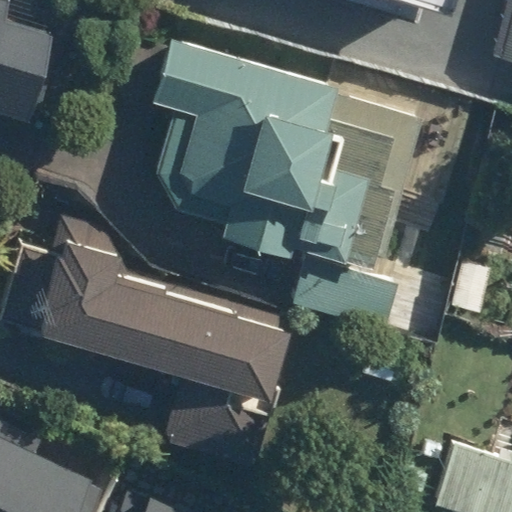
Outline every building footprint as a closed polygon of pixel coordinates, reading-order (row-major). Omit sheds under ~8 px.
[(0,0),(0,105),(28,115),(64,5),(47,0),(0,0)] [(323,0),(375,0),(411,10),(413,0),(215,0),(210,18),(311,46),(323,0)] [(511,0),(497,49),(511,53),(511,0)] [(332,78),(168,27),(148,94),(175,102),(157,161),(227,182),(216,221),(285,242),(285,239),(300,244),(333,254),(369,265),(417,110),(350,90),(331,84),(332,78)] [(18,237),(0,293),(0,312),(180,368),(160,432),(240,457),(287,306),(116,253),(123,233),(52,210),(41,244),(18,237)] [(482,309),(492,262),(454,254),(444,301),(482,309)] [(0,511),(78,511),(96,474),(36,442),(40,425),(0,402),(0,511)] [(511,511),(511,451),(449,432),(429,496),(479,511),(511,511)] [(201,511),(124,473),(103,511),(201,511)]
